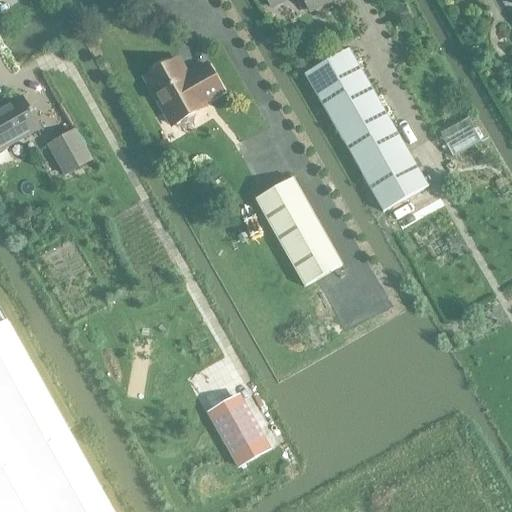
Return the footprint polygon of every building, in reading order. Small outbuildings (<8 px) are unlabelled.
[(266,0),(271,7),(282,0),(303,0),(309,11),(328,0),(266,0)] [(404,5),(391,11),(397,26),(410,19),(404,5)] [(349,50),(325,64),(304,76),(382,213),(428,187),(349,50)] [(180,123),(180,124),(204,110),(202,106),(222,94),(208,68),(187,80),(177,63),(168,68),(166,64),(163,65),(157,69),(154,72),(156,75),(147,80),(166,113),(167,113),(167,112),(172,109),(180,123)] [(0,152),(40,129),(22,97),(0,109),(0,152)] [(75,132),(48,147),(64,175),(91,160),(75,132)] [(254,201),(304,288),(342,266),(293,179),(254,201)] [(32,206),(17,214),(21,223),(36,215),(32,206)] [(113,511),(9,325),(0,330),(0,511),(113,511)] [(239,399),(210,416),(234,458),(263,442),(239,399)]
